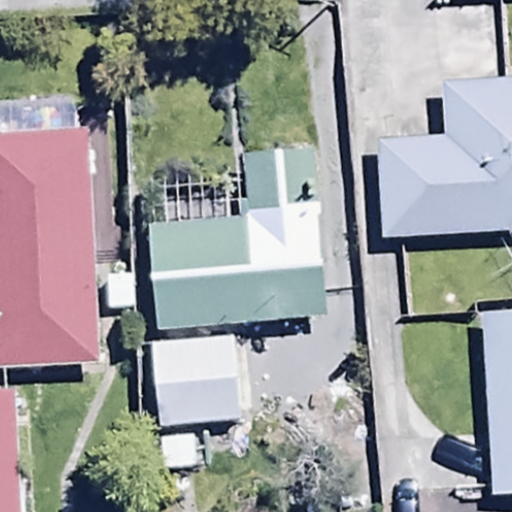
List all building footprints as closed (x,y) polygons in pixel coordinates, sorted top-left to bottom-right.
[(449,150),(380,155),(383,257),(511,247),(511,92),(446,98),(449,150)] [(0,385),(103,380),(91,145),(79,145),(78,113),(0,117),(0,385)] [(316,163),(246,169),(252,231),(153,240),(163,346),(331,330),(316,163)] [(511,318),(490,319),(496,506),(511,505),(511,318)] [(240,350),(156,358),(165,443),(248,434),(240,350)] [(24,511),(23,409),(0,409),(0,511),(24,511)]
